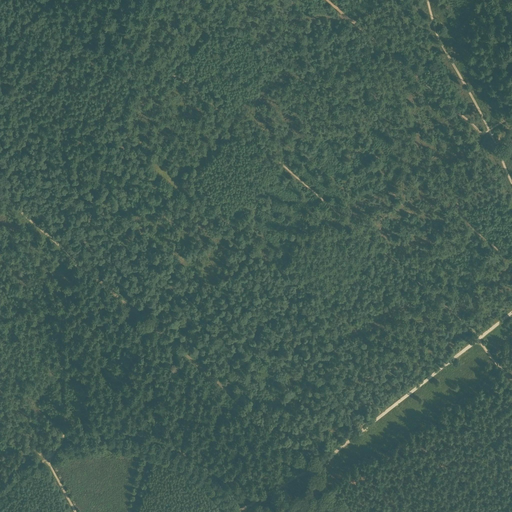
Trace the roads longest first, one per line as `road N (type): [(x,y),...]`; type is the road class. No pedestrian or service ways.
road 1 (unknown): [(61,16),(132,74),(180,77),(473,328)]
road 2 (track): [(0,193),(314,466)]
road 3 (track): [(95,197),(62,317),(62,440),(48,456)]
road 4 (track): [(511,313),(314,466)]
road 5 (track): [(485,136),(458,123),(318,0)]
road 6 (track): [(235,511),(197,469),(148,447),(104,443),(48,456)]
road 7 (track): [(154,0),(95,197)]
road 8 (unknown): [(485,136),(461,210),(511,260)]
